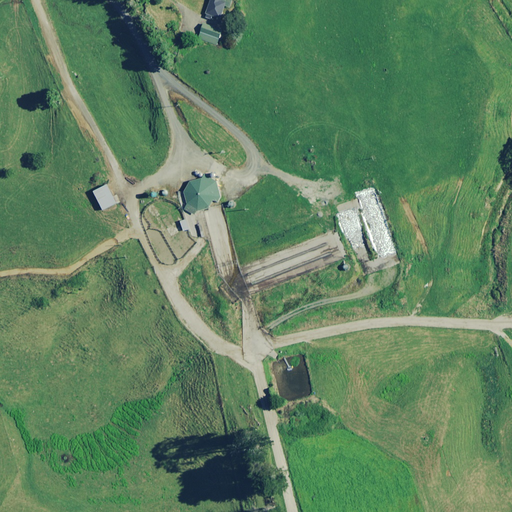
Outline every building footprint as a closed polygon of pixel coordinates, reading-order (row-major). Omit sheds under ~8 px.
[(208,15),(207,18),(213,20),(214,16),(222,19),(226,6),(232,8),(234,0),(211,0),(207,14),(208,15)] [(223,29),(205,23),(200,39),(218,45),(223,29)] [(199,212),(210,209),(214,201),(219,203),(223,196),(218,182),(202,180),(191,182),(186,192),(189,205),(186,210),(195,215),(199,212)] [(371,192),(368,181),(359,183),(360,185),(351,187),(353,197),(371,192)] [(186,229),(181,220),(167,228),(172,237),(186,229)]
